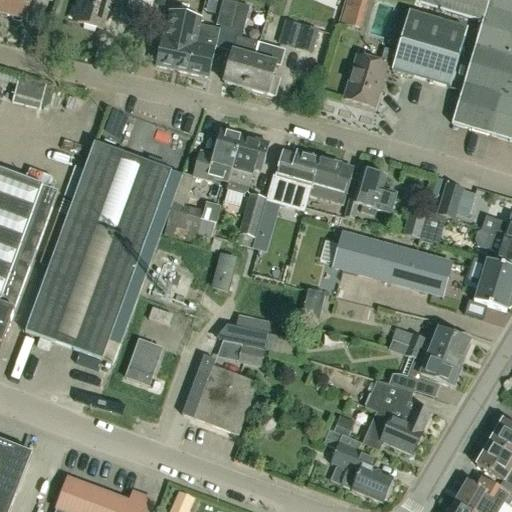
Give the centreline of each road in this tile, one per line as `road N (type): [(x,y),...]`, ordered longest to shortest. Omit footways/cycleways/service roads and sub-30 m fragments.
road 1 (residential): [(511,187),(0,57)]
road 2 (unclassified): [(303,511),(0,395)]
road 3 (residential): [(409,511),(511,343)]
